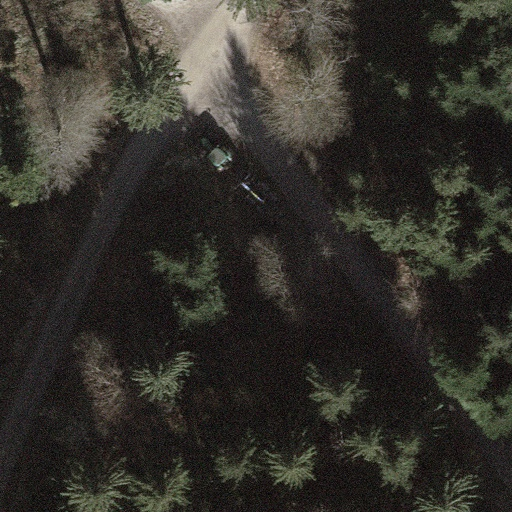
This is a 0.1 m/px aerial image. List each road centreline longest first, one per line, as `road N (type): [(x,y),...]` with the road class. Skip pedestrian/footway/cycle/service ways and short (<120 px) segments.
road 1 (track): [(511,483),(205,52)]
road 2 (track): [(205,52),(133,170),(0,472)]
